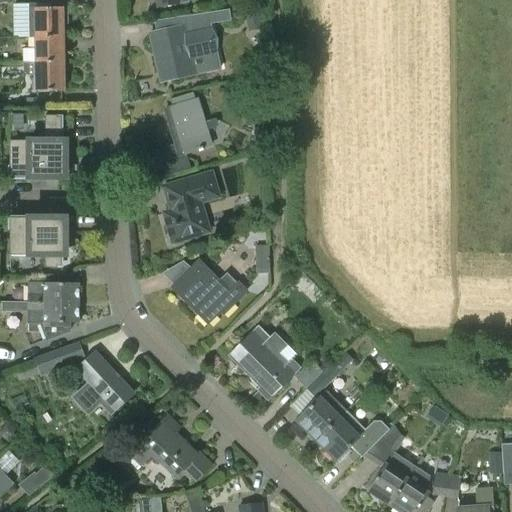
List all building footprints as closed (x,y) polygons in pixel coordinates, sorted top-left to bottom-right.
[(155,0),(157,8),(189,3),(188,0),(155,0)] [(34,9),(35,38),(63,37),(62,8),(34,9)] [(178,28),(150,34),(161,82),(203,73),(197,43),(186,46),(183,31),(210,25),(208,14),(203,15),(202,13),(176,18),(178,28)] [(35,51),(24,51),(24,63),(63,62),(63,37),(35,38),(35,51)] [(63,62),(24,63),(24,73),(28,77),(36,77),(36,92),(64,91),(63,62)] [(194,94),(170,101),(172,107),(166,109),(176,145),(157,152),(162,166),(186,158),(185,155),(211,148),(194,94)] [(9,142),(10,179),(32,179),(47,179),(47,168),(61,168),(60,118),(56,118),(56,116),(45,116),(45,141),(9,142)] [(172,218),(172,219),(170,219),(168,220),(168,221),(167,222),(167,223),(167,224),(167,225),(172,244),(198,236),(197,235),(196,233),(196,232),(196,231),(196,229),(197,229),(197,226),(199,225),(200,224),(201,223),(203,222),(205,222),(200,203),(218,198),(212,177),(204,179),(203,176),(163,188),(172,218)] [(47,229),(47,219),(32,219),(9,219),(10,256),(45,256),(45,269),(56,269),(56,267),(61,267),(61,229),(47,229)] [(256,246),(256,273),(269,273),(268,246),(256,246)] [(198,261),(172,287),(198,314),(208,324),(220,312),(224,316),(248,292),(239,283),(237,285),(228,274),(220,282),(198,261)] [(31,284),(27,286),(27,293),(27,304),(78,304),(78,284),(31,284)] [(27,304),(27,333),(44,333),(47,340),(70,332),(70,324),(78,324),(78,304),(27,304)] [(260,391),(268,400),(300,368),(292,360),(288,364),(279,356),(288,347),(275,335),(271,340),(260,329),(231,358),(262,388),(260,391)] [(34,359),(41,377),(87,359),(80,342),(34,359)] [(95,353),(75,372),(89,387),(78,396),(95,414),(102,407),(110,416),(133,394),(95,353)] [(323,375),(308,390),(315,397),(340,371),(331,363),(321,373),(323,375)] [(312,364),(297,379),(306,388),(308,390),(323,375),(321,373),(312,364)] [(296,422),(315,442),(346,412),(326,392),(296,422)] [(346,412),(315,442),(335,462),(345,452),(356,463),(368,452),(389,431),(381,422),(372,422),(364,430),(346,412)] [(122,456),(137,471),(152,456),(176,479),(184,471),(196,482),(211,466),(199,454),(197,456),(175,433),(179,428),(167,416),(140,444),(137,441),(122,456)] [(6,422),(0,429),(0,435),(7,442),(17,432),(6,422)] [(373,473),(364,488),(368,490),(367,491),(389,505),(415,466),(390,450),(400,434),(394,426),(389,431),(368,452),(385,464),(377,476),(373,473)] [(511,444),(502,445),(502,446),(503,451),(503,453),(504,473),(504,474),(504,484),(504,485),(511,484),(511,444)] [(0,496),(13,484),(5,477),(19,463),(5,450),(0,454),(0,496)] [(503,453),(490,453),(490,475),(504,474),(504,473),(503,453)] [(18,486),(28,496),(53,477),(43,466),(18,486)] [(392,507),(389,511),(390,511),(425,511),(433,502),(425,497),(427,493),(426,493),(428,489),(430,476),(415,466),(389,505),(392,507)] [(93,469),(79,479),(92,497),(105,488),(93,469)] [(435,475),(433,495),(446,497),(448,477),(435,475)] [(448,477),(446,497),(459,498),(461,478),(448,477)] [(188,511),(203,511),(199,494),(185,498),(188,511)] [(150,498),(151,511),(162,511),(161,496),(150,498)] [(151,511),(150,498),(138,499),(139,511),(151,511)] [(478,499),(479,508),(456,509),(456,511),(492,511),(492,498),(478,499)]
